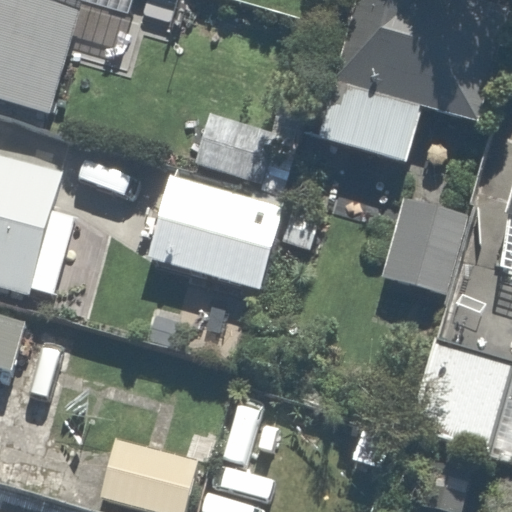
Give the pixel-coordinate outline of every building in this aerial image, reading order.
[(31,0),(0,0),(0,123),(63,139),(94,16),(31,0)] [(426,137),(484,144),(494,64),(341,45),(327,162),(421,173),(426,137)] [(0,302),(70,320),(100,200),(5,176),(14,141),(0,137),(0,302)] [(277,207),(184,182),(158,280),(251,305),(277,207)] [(483,230),(409,203),(377,290),(451,317),(483,230)] [(0,392),(22,398),(40,333),(0,321),(0,392)] [(420,452),(498,468),(502,446),(511,448),(511,368),(441,353),(420,452)] [(195,511),(210,464),(125,438),(102,511),(195,511)] [(272,511),(273,510),(215,492),(208,511),(272,511)]
